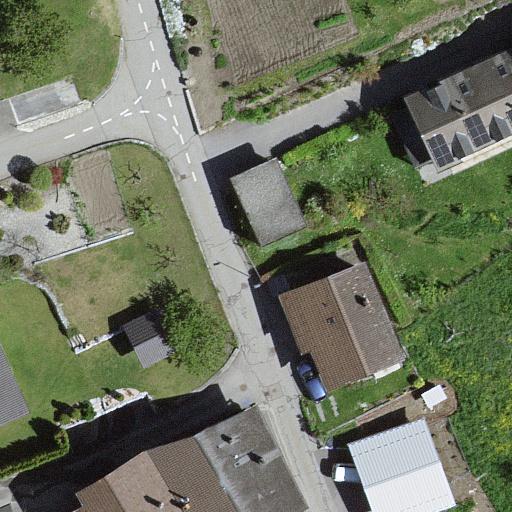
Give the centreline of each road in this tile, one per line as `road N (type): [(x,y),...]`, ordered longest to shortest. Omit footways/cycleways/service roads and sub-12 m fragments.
road 1 (residential): [(317,511),(255,327),(160,109)]
road 2 (residential): [(160,109),(0,164)]
